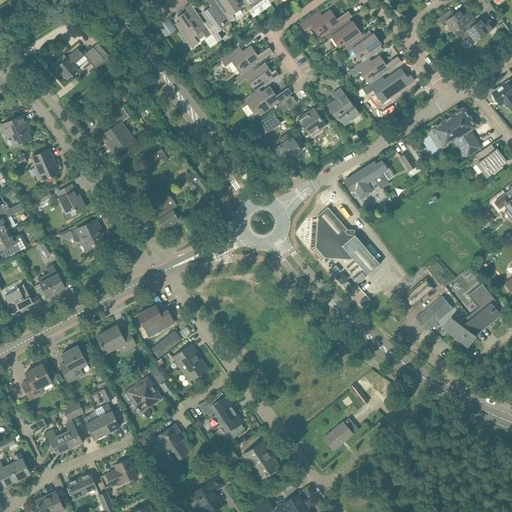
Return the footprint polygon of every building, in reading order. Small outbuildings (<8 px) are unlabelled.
[(229,22),(215,1),(214,0),(206,0),(211,6),(203,12),(208,20),(204,23),(207,28),(217,43),(222,39),(218,33),(231,24),(229,22)] [(238,0),(216,0),(215,1),(229,22),(235,18),(233,15),(241,9),(236,2),(238,0)] [(207,28),(204,23),(190,3),(185,7),(187,11),(179,16),(182,20),(177,23),(176,23),(193,47),(198,43),(194,37),(207,28)] [(150,10),(146,4),(141,8),(145,14),(150,10)] [(453,33),(473,18),(474,18),(468,10),(462,15),(459,11),(455,13),(451,9),(436,20),(442,27),(446,24),(453,33)] [(320,40),(325,36),(345,22),(345,21),(352,16),(348,11),(337,19),(331,11),(322,17),(319,12),(300,25),(305,31),(311,27),(320,40)] [(473,18),(453,33),(459,41),(461,40),(463,41),(466,39),(466,37),(467,36),(466,34),(468,33),(475,42),(495,27),(490,19),(483,24),(480,20),(476,23),(473,18)] [(157,26),(165,37),(171,33),(163,22),(157,26)] [(348,47),(366,33),(370,31),(369,30),(362,35),(359,31),(360,30),(355,25),(352,28),(349,25),(348,25),(345,22),(325,36),(328,41),(331,39),(337,47),(344,42),(348,47)] [(505,25),(500,29),(504,36),(510,32),(505,25)] [(366,33),(348,47),(346,48),(349,53),(352,51),(358,60),(365,55),(368,59),(369,59),(369,58),(382,49),(387,45),(382,48),(379,44),(380,43),(374,34),(373,35),(370,31),(366,33)] [(83,55),(84,55),(95,68),(109,56),(97,44),(92,48),(92,47),(83,55)] [(240,75),(254,65),(273,52),(269,47),(258,55),(252,47),(243,53),(240,48),(221,61),(225,66),(231,62),(240,75)] [(84,55),(83,55),(78,48),(56,67),(67,79),(78,70),(73,65),(84,55)] [(369,59),(368,59),(350,72),(354,77),(361,73),(370,85),(382,77),(381,76),(401,62),(398,57),(386,65),(380,57),(372,63),(369,59)] [(191,74),(201,67),(198,63),(192,67),(189,61),(184,64),(191,74)] [(254,65),(240,75),(236,78),(239,83),(246,78),(255,91),(259,89),(279,75),(275,70),(272,72),(266,64),(258,70),(254,65)] [(382,77),(370,85),(363,90),(366,95),(373,90),(382,103),(414,80),(410,75),(399,83),(393,75),(385,81),(382,77)] [(497,101),(500,105),(501,105),(505,103),(507,107),(511,103),(511,86),(509,82),(492,93),(493,95),(492,95),(492,98),(494,100),(496,101),(497,101)] [(101,102),(113,93),(108,86),(96,95),(101,102)] [(255,91),(240,102),(244,108),(247,105),(254,115),(257,112),(259,116),(277,103),(290,94),(292,93),(288,88),(276,96),(271,87),(262,93),(259,89),(255,91)] [(327,105),(338,121),(339,119),(344,126),(360,114),(352,102),(351,103),(341,88),(332,94),(335,99),(327,105)] [(279,107),(283,113),(297,103),(293,97),(279,107)] [(389,114),(396,110),(392,105),(385,109),(389,114)] [(122,107),(111,115),(117,124),(101,135),(114,153),(133,140),(120,123),(129,117),(122,107)] [(326,125),(314,107),(297,119),(310,137),(326,125)] [(475,126),(470,118),(463,108),(432,128),(444,146),(455,139),(466,156),(480,147),(469,130),(475,126)] [(262,135),(280,124),(273,113),(255,125),(262,135)] [(6,140),(8,139),(9,140),(11,140),(10,138),(14,137),(17,145),(31,139),(26,126),(28,125),(24,115),(0,125),(6,140)] [(291,136),(288,132),(278,139),(282,144),(275,149),(285,162),(301,150),(291,136)] [(420,145),(426,141),(422,135),(416,139),(420,145)] [(411,141),(407,144),(414,155),(421,151),(417,145),(415,146),(411,141)] [(496,148),(495,149),(491,144),(476,156),(481,162),(477,165),(487,177),(493,172),(495,174),(503,167),(502,166),(507,162),(496,148)] [(154,162),(166,155),(161,148),(150,156),(154,162)] [(53,160),(53,159),(49,149),(32,156),(43,180),(58,173),(53,160)] [(409,170),(416,165),(408,151),(400,156),(409,170)] [(19,164),(26,161),(24,156),(17,159),(19,164)] [(374,161),(359,171),(367,182),(374,177),(381,188),(382,189),(390,184),(383,173),(389,169),(383,159),(376,163),(374,161)] [(208,191),(194,169),(188,173),(194,183),(190,186),(198,198),(208,191)] [(359,171),(345,180),(357,197),(359,196),(362,200),(363,201),(368,198),(367,198),(381,188),(374,177),(367,182),(359,171)] [(58,198),(66,213),(63,214),(66,220),(78,214),(77,212),(85,208),(79,195),(76,197),(73,192),(75,191),(71,185),(57,192),(60,198),(58,198)] [(49,191),(39,196),(42,201),(51,196),(49,191)] [(0,212),(10,208),(6,201),(4,202),(0,193),(0,212)] [(159,215),(160,214),(161,215),(157,218),(164,229),(179,220),(172,209),(176,206),(168,193),(153,202),(155,206),(153,207),(159,215)] [(504,205),(511,215),(511,198),(510,200),(505,194),(494,202),(500,209),(504,205)] [(353,259),(368,275),(380,264),(354,234),(347,234),(345,231),(347,229),(328,207),(316,217),(318,218),(316,247),(325,257),(353,259)] [(0,234),(9,230),(12,228),(7,218),(13,215),(10,208),(0,212),(0,234)] [(493,221),(486,212),(479,218),(486,226),(493,221)] [(74,241),(78,242),(81,240),(88,253),(105,244),(98,230),(100,229),(96,220),(91,222),(77,229),(75,226),(59,234),(61,240),(62,239),(71,234),(74,241)] [(9,230),(0,234),(0,249),(2,248),(3,250),(5,251),(7,250),(10,255),(28,246),(22,235),(21,234),(15,237),(12,236),(9,230)] [(41,245),(48,256),(53,251),(47,241),(41,245)] [(49,273),(38,278),(40,282),(46,295),(45,295),(46,298),(52,295),(51,294),(65,287),(62,282),(68,279),(63,270),(57,273),(53,264),(46,268),(49,273)] [(341,271),(336,265),(329,270),(335,277),(341,271)] [(342,272),(336,278),(342,285),(348,279),(342,272)] [(421,299),(435,287),(426,277),(404,296),(414,309),(421,303),(423,301),(421,299)] [(343,285),(348,292),(353,288),(348,281),(343,285)] [(451,317),(443,328),(446,331),(447,337),(448,337),(451,334),(468,347),(476,336),(474,335),(493,320),(493,321),(501,315),(492,303),(495,300),(482,283),(468,294),(478,307),(458,323),(451,317)] [(19,310),(33,303),(24,285),(17,288),(17,289),(5,296),(14,313),(20,310),(19,310)] [(443,297),(416,319),(425,330),(452,308),(443,297)] [(155,305),(138,314),(149,336),(174,323),(168,310),(160,314),(155,305)] [(116,325),(111,328),(96,336),(105,352),(118,346),(121,352),(135,344),(128,331),(121,335),(116,325)] [(189,381),(195,377),(196,379),(200,376),(199,374),(207,368),(191,344),(173,357),(189,381)] [(62,369),(68,382),(83,374),(80,367),(87,363),(77,346),(62,354),(68,366),(62,369)] [(161,359),(155,362),(158,367),(164,363),(161,359)] [(160,384),(165,380),(153,362),(147,366),(160,384)] [(30,400),(44,393),(41,386),(51,381),(42,364),(25,373),(31,383),(23,387),(30,400)] [(126,391),(123,393),(129,402),(132,400),(140,413),(157,401),(162,398),(160,395),(147,377),(126,391)] [(368,400),(355,383),(349,388),(362,405),(368,400)] [(107,387),(100,391),(107,403),(114,400),(107,387)] [(244,427),(244,428),(241,423),(242,422),(233,408),(234,407),(226,395),(224,396),(222,394),(222,393),(222,392),(210,404),(212,405),(205,409),(201,403),(198,405),(205,414),(208,412),(209,414),(214,411),(228,431),(229,431),(234,438),(233,438),(234,438),(245,428),(244,427)] [(77,401),(71,405),(76,415),(83,412),(77,401)] [(106,414),(99,417),(107,433),(119,427),(112,411),(108,403),(102,406),(106,414)] [(76,415),(71,405),(63,408),(68,419),(76,415)] [(120,409),(115,412),(118,418),(120,417),(123,415),(120,409)] [(50,415),(37,421),(41,428),(53,422),(50,415)] [(90,415),(84,418),(86,423),(94,439),(107,433),(99,417),(99,418),(92,421),(90,415)] [(343,422),(331,431),(324,438),(333,449),(352,434),(353,434),(359,430),(352,422),(349,418),(343,422)] [(62,434),(69,448),(82,442),(72,421),(65,424),(69,431),(62,434)] [(155,438),(160,446),(163,444),(175,461),(188,452),(182,442),(185,440),(175,424),(155,438)] [(57,454),(69,448),(62,434),(56,437),(53,430),(46,433),(57,454)] [(15,444),(12,437),(0,442),(0,444),(2,450),(15,444)] [(263,441),(242,455),(250,467),(259,480),(261,478),(279,466),(263,441)] [(218,457),(225,467),(238,458),(231,448),(218,457)] [(16,461),(10,464),(17,480),(30,473),(20,453),(14,456),(16,461)] [(106,474),(112,487),(137,476),(129,458),(114,464),(117,469),(106,474)] [(0,476),(5,486),(17,480),(10,464),(3,468),(0,463),(0,462),(0,476)] [(67,483),(74,500),(83,496),(82,493),(96,487),(90,473),(67,483)] [(198,499),(205,511),(211,511),(212,511),(222,505),(213,491),(225,484),(219,474),(204,483),(205,485),(192,493),(196,500),(198,499)] [(57,511),(63,509),(56,492),(36,500),(40,511),(57,511)] [(104,511),(107,511),(114,509),(107,492),(98,495),(104,511)] [(299,493),(277,507),(279,511),(307,511),(305,507),(307,506),(299,493)] [(272,511),(275,511),(267,499),(248,510),(248,511),(272,511)]
